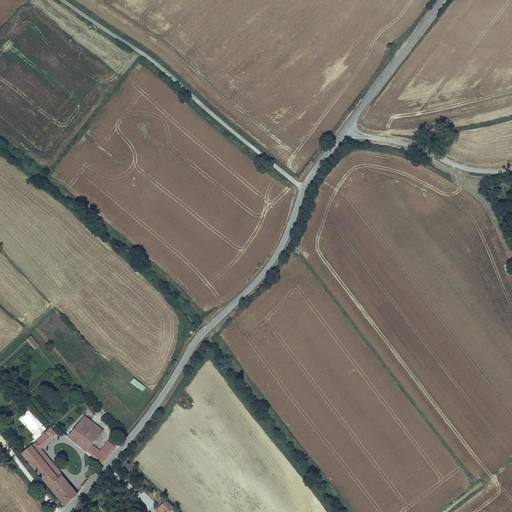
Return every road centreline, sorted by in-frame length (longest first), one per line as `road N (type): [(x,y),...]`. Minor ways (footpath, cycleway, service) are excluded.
road 1 (tertiary): [(303,187),(272,260),(201,333),(67,511)]
road 2 (unclassified): [(62,0),(156,63),(303,187)]
road 3 (unclassified): [(346,129),(470,169),(511,169)]
road 4 (tertiary): [(442,0),(346,129)]
